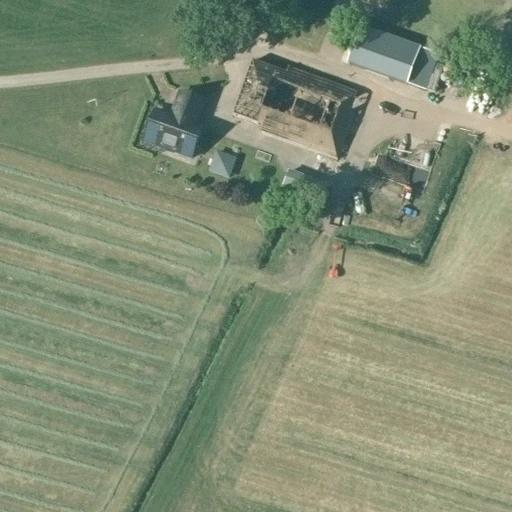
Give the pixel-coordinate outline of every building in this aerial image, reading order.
[(422,54),(363,34),(351,70),(409,90),(422,54)] [(285,75),(254,63),(234,116),(265,128),(262,134),(317,155),(337,163),(357,114),(350,111),(357,93),(288,67),(285,75)] [(204,103),(179,94),(173,112),(175,113),(173,118),(155,112),(144,143),(162,149),(162,150),(172,154),(172,153),(191,160),(202,128),(195,126),(204,103)] [(390,165),(418,170),(423,142),(397,137),(394,159),(378,156),(374,175),(388,177),(390,165)] [(331,178),(337,163),(317,155),(311,171),(331,178)] [(499,181),(507,183),(511,163),(502,161),(499,181)] [(327,185),(287,171),(278,197),(318,211),(327,185)] [(471,218),(478,184),(468,182),(461,216),(471,218)]
